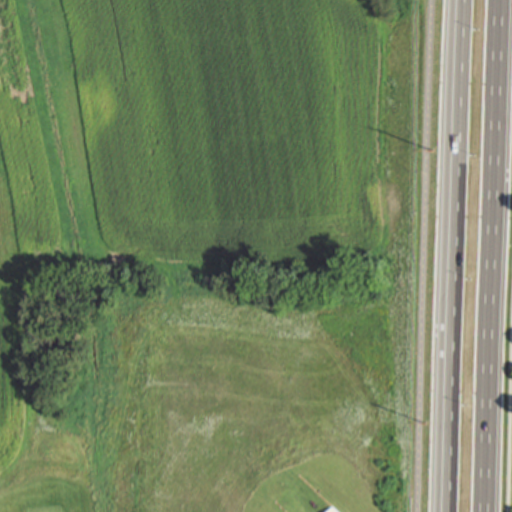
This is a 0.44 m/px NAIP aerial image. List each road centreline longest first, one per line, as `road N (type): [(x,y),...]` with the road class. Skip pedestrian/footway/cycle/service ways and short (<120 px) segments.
road 1 (secondary): [(459,0),(442,511)]
road 2 (secondary): [(479,511),(494,0)]
